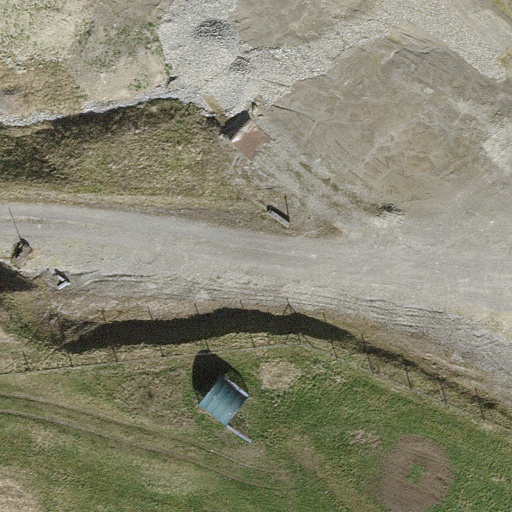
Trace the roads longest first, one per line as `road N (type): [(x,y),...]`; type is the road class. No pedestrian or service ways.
road 1 (track): [(511,300),(293,221),(0,225)]
road 2 (track): [(0,403),(183,451),(285,459),(326,472),(373,511)]
